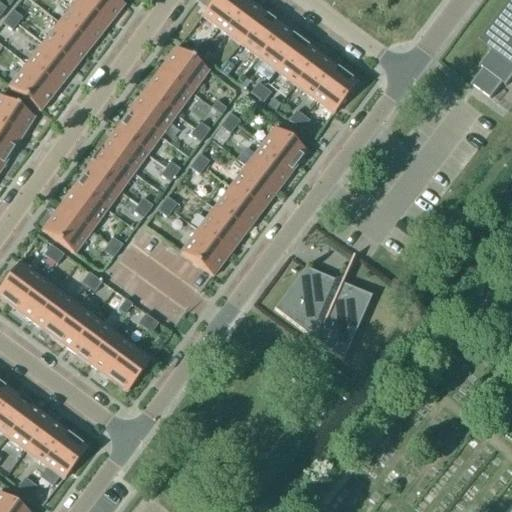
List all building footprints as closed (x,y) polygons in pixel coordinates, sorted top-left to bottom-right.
[(123,8),(113,0),(77,0),(74,4),(106,29),(123,8)] [(240,0),(214,0),(201,19),(217,31),(240,0)] [(263,15),(243,0),(240,0),(217,31),(239,47),(263,15)] [(106,29),(74,4),(58,25),(89,50),(106,29)] [(511,9),(492,37),(487,44),(493,49),(478,68),(482,71),(470,87),(489,102),(501,86),(505,89),(511,78),(511,9)] [(12,12),(7,19),(17,27),(22,20),(12,12)] [(263,15),(239,47),(257,61),(281,28),(263,15)] [(12,33),(17,27),(7,19),(2,25),(12,33)] [(89,50),(58,25),(41,46),(73,71),(89,50)] [(281,28),(257,61),(275,74),(300,42),(281,28)] [(300,42),(275,74),(294,88),(318,56),(300,42)] [(207,50),(201,45),(193,55),(200,60),(207,50)] [(73,71),(41,46),(24,67),(56,92),(73,71)] [(175,50),(159,72),(192,96),(208,74),(175,50)] [(214,55),(207,50),(200,60),(206,65),(214,55)] [(339,72),(318,56),(294,88),(315,104),(339,72)] [(219,74),(226,79),(233,69),(226,64),(219,74)] [(56,92),(24,67),(7,89),(39,114),(56,92)] [(176,117),(192,96),(159,72),(143,93),(176,117)] [(339,72),(315,104),(332,117),(356,84),(339,72)] [(263,90),(257,86),(250,95),(256,100),(263,90)] [(270,95),(263,90),(256,100),(263,105),(270,95)] [(160,139),(176,117),(143,93),(127,115),(160,139)] [(0,99),(0,127),(20,140),(33,120),(0,99)] [(226,111),(217,105),(213,112),(221,117),(226,111)] [(294,128),(302,118),(295,113),(288,123),(294,128)] [(146,157),(160,139),(127,115),(114,133),(146,157)] [(237,122),(229,116),(224,123),(232,129),(237,122)] [(301,133),(309,123),(302,118),(294,128),(301,133)] [(227,135),(232,129),(224,123),(219,129),(227,135)] [(209,132),(201,126),(196,133),(204,139),(209,132)] [(20,140),(0,127),(0,154),(8,159),(20,140)] [(294,171),(306,155),(272,130),(260,146),(294,171)] [(133,176),(146,157),(114,133),(100,152),(133,176)] [(200,145),(204,139),(196,133),(191,140),(200,145)] [(277,193),(294,171),(260,146),(244,168),(277,193)] [(119,195),(133,176),(100,152),(99,150),(90,163),(91,164),(86,171),(119,195)] [(0,172),(8,159),(0,154),(0,172)] [(206,163),(198,157),(194,163),(202,169),(206,163)] [(197,176),(202,169),(194,163),(189,170),(197,176)] [(174,178),(179,172),(171,166),(166,172),(174,178)] [(261,214),(277,193),(244,168),(228,189),(261,214)] [(106,213),(119,195),(86,171),(73,189),(106,213)] [(174,178),(166,172),(162,179),(170,185),(174,178)] [(90,235),(106,213),(73,189),(57,211),(90,235)] [(245,235),(261,214),(228,189),(212,211),(245,235)] [(169,212),(174,205),(166,200),(161,206),(169,212)] [(147,215),(152,208),(144,202),(139,209),(147,215)] [(164,219),(169,212),(161,206),(156,213),(164,219)] [(147,215),(139,209),(134,216),(142,221),(147,215)] [(74,257),(90,235),(57,211),(41,233),(74,257)] [(228,258),(245,235),(212,211),(196,233),(228,258)] [(212,279),(228,258),(196,233),(179,255),(212,279)] [(122,248),(114,242),(109,248),(117,254),(122,248)] [(49,249),(43,257),(49,262),(56,252),(50,247),(49,249)] [(112,261),(117,254),(109,248),(104,255),(112,261)] [(56,252),(49,262),(56,267),(63,257),(56,252)] [(341,285),(353,258),(352,258),(342,279),(333,282),(305,270),(274,311),(342,363),(370,298),(341,285)] [(0,301),(10,309),(35,277),(18,264),(0,288),(0,301)] [(87,290),(94,280),(88,275),(81,285),(87,290)] [(32,325),(56,293),(35,277),(10,309),(32,325)] [(94,280),(87,290),(94,295),(101,285),(94,280)] [(51,339),(75,307),(56,293),(32,325),(51,339)] [(125,302),(117,312),(124,317),(131,307),(125,302)] [(69,353),(94,320),(75,307),(51,339),(69,353)] [(144,331),(151,321),(144,316),(137,326),(144,331)] [(88,367),(112,334),(94,320),(69,353),(88,367)] [(150,336),(158,326),(151,321),(144,331),(150,336)] [(109,383),(133,350),(112,334),(88,367),(109,383)] [(126,395),(150,362),(133,350),(109,383),(126,395)] [(0,408),(11,394),(0,385),(0,408)] [(0,408),(0,435),(6,440),(31,408),(32,406),(20,397),(18,399),(11,394),(0,408)] [(24,453),(48,421),(31,408),(6,440),(24,453)] [(45,469),(69,437),(48,421),(24,453),(45,469)] [(87,450),(69,437),(45,469),(63,482),(87,450)] [(23,495),(31,486),(24,481),(17,490),(23,495)] [(30,500),(37,490),(31,486),(23,495),(30,500)] [(0,511),(23,511),(0,495),(0,511)]
